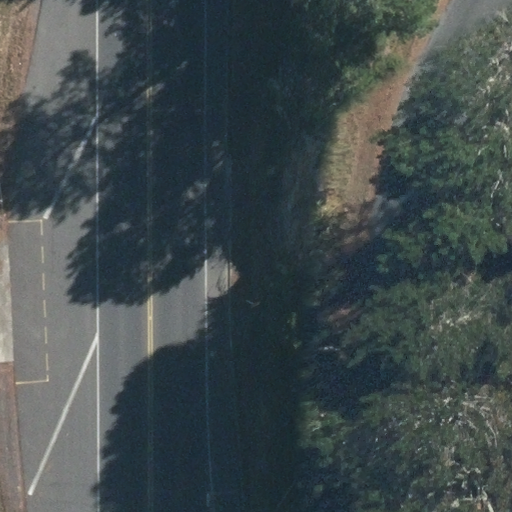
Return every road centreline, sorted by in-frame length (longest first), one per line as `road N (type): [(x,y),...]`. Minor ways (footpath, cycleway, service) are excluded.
road 1 (unclassified): [(489,0),(414,175),(409,511)]
road 2 (primary): [(154,0),(155,511)]
